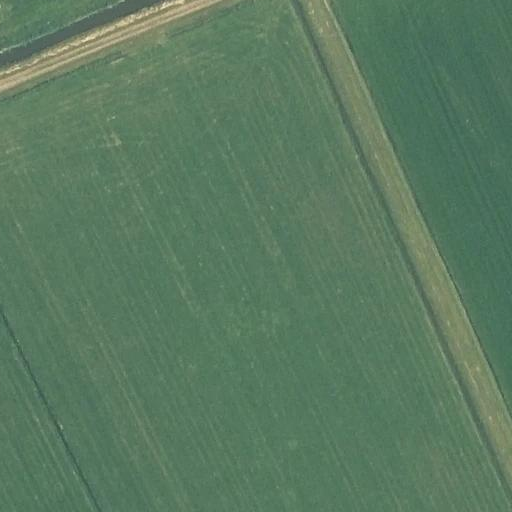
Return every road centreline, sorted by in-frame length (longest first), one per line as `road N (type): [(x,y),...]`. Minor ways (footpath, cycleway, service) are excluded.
road 1 (track): [(511,462),(308,0)]
road 2 (track): [(0,82),(205,0)]
